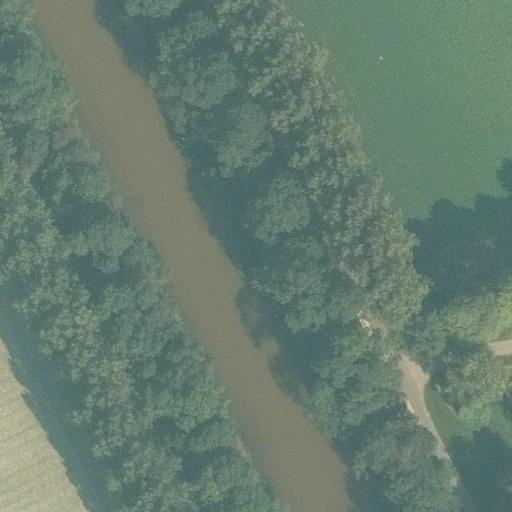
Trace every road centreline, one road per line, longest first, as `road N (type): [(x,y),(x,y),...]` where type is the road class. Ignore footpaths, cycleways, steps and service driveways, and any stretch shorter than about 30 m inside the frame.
road 1 (unclassified): [(472,511),(213,0)]
road 2 (unclassified): [(190,511),(0,135)]
